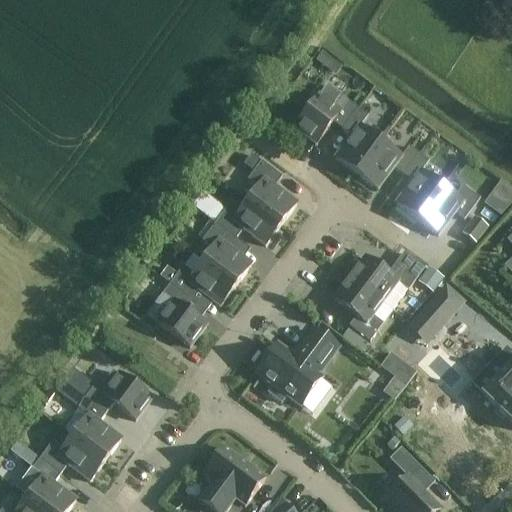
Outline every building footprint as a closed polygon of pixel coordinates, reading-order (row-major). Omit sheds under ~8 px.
[(349,51),(334,39),(324,52),(339,63),(349,51)] [(318,98),(294,131),(316,147),(332,124),(342,132),(358,111),(348,103),(340,114),(318,98)] [(380,144),(360,129),(368,118),(358,111),(342,132),(352,139),(335,161),(356,177),(380,144)] [(409,149),(401,159),(380,144),(356,177),(377,192),(393,170),(403,177),(419,156),(409,149)] [(254,174),(261,164),(251,156),(243,166),(254,174)] [(419,156),(403,177),(413,184),(396,206),(417,222),(441,189),(421,174),(429,163),(419,156)] [(254,174),(247,182),(258,190),(248,203),(281,227),(296,206),(274,190),(282,180),(261,164),(254,174)] [(486,205),(504,218),(511,206),(511,185),(504,180),(486,205)] [(480,201),(470,194),(462,205),(441,189),(417,222),(438,237),(454,215),(464,222),(480,201)] [(228,208),(215,226),(236,241),(243,231),(265,248),(281,227),(248,203),(239,216),(228,208)] [(475,246),(487,230),(475,220),(462,236),(475,246)] [(215,226),(202,243),(213,251),(204,263),(236,288),(251,267),(229,251),(236,241),(215,226)] [(387,277),(365,260),(349,281),(382,305),(397,285),(408,293),(415,283),(394,267),(387,277)] [(183,269),(169,287),(190,302),(194,297),(198,292),(220,309),(236,288),(204,263),(193,277),(183,269)] [(383,326),(372,318),(382,305),(349,281),(334,302),(356,319),(349,328),(370,344),(383,326)] [(173,305),(157,326),(190,350),(206,328),(183,312),(190,303),(190,302),(169,287),(162,296),(173,305)] [(273,388),(268,395),(281,405),(286,398),(299,408),(320,380),(317,378),(337,351),(313,333),(293,360),(277,348),(256,376),(273,388)] [(483,398),(511,425),(511,356),(506,351),(494,363),(505,375),(483,398)] [(380,369),(406,389),(416,376),(390,357),(380,369)] [(108,380),(97,394),(93,391),(85,401),(106,416),(113,406),(135,423),(151,401),(119,377),(119,378),(113,374),(108,380)] [(78,410),(88,418),(73,439),(105,463),(121,442),(98,425),(106,416),(85,401),(78,410)] [(73,439),(64,452),(53,444),(39,461),(60,477),(67,467),(90,484),(105,463),(73,439)] [(18,446),(11,456),(22,464),(29,455),(18,446)] [(198,504),(208,511),(227,511),(235,502),(245,509),(265,481),(223,450),(203,478),(213,485),(198,504)] [(389,502),(398,511),(441,511),(420,491),(432,481),(404,451),(392,463),(410,482),(389,502)] [(32,471),(43,479),(28,499),(22,495),(21,495),(43,511),(68,511),(75,503),(53,486),(60,477),(39,461),(32,471)] [(8,511),(43,511),(21,495),(8,511)]
